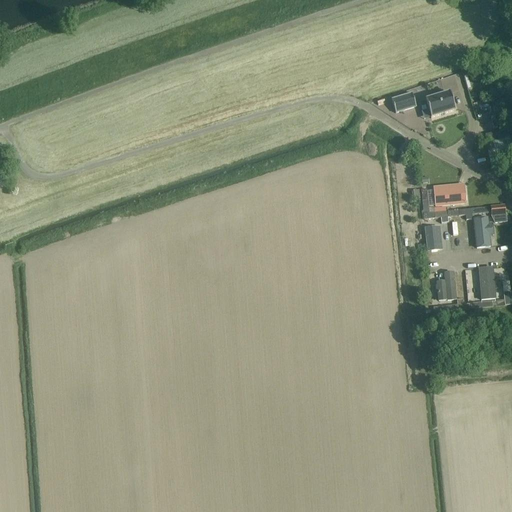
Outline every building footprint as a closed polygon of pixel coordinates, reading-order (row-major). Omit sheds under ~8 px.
[(396,114),(396,113),(415,107),(415,108),(416,107),(412,94),(411,94),(411,95),(392,100),(396,114)] [(455,111),(450,94),(425,101),(430,119),(443,115),(455,111)] [(511,160),(511,150),(506,130),(489,135),(491,143),(485,145),(491,166),(511,160)] [(465,206),(464,188),(434,191),(436,209),(465,206)] [(424,214),(434,213),(434,208),(429,209),(427,190),(421,190),(424,214)] [(504,206),(501,206),(491,208),(471,209),(472,215),(491,213),(491,216),(505,215),(505,213),(504,206)] [(472,220),(472,215),(471,209),(447,212),(447,218),(465,216),(466,221),(472,220)] [(446,212),(434,213),(424,214),(424,220),(442,218),(442,223),(448,222),(447,218),(447,212),(446,212)] [(505,215),(491,216),(495,224),(506,223),(505,215)] [(488,218),(475,219),(478,249),(491,248),(490,236),(493,236),(492,225),(489,225),(488,218)] [(440,227),(425,228),(428,252),(443,250),(440,227)] [(497,299),(493,267),(477,268),(480,295),(481,301),(497,299)] [(480,295),(477,268),(462,270),(465,296),(480,295)] [(454,273),(444,274),(445,282),(437,282),(438,302),(457,300),(454,273)] [(480,303),(480,309),(511,305),(510,292),(503,293),(504,301),(480,303)] [(480,309),(480,303),(463,305),(463,300),(456,301),(457,306),(457,311),(480,309)]
